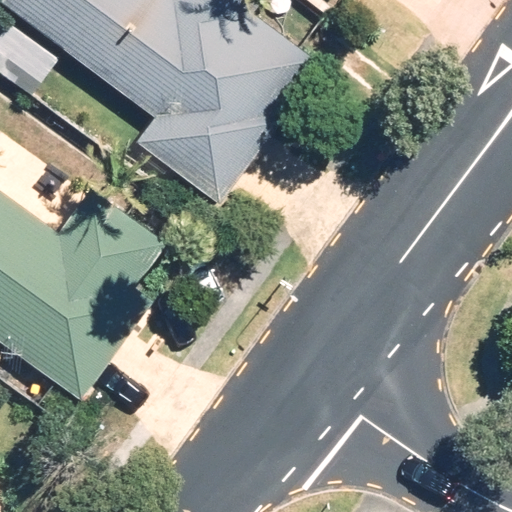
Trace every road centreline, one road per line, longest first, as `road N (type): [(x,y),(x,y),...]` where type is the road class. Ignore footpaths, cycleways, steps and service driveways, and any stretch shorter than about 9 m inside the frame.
road 1 (residential): [(301,388),(511,104)]
road 2 (residential): [(511,507),(301,388)]
road 3 (residential): [(210,511),(301,388)]
